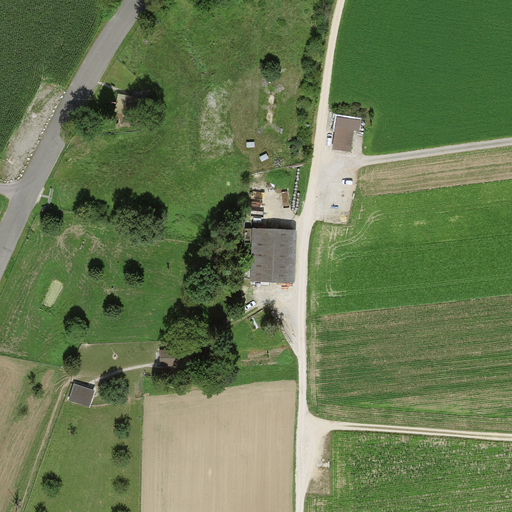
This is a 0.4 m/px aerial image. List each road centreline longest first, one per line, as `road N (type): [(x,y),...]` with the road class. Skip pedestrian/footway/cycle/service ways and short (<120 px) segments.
road 1 (track): [(343,0),(300,265),(299,511)]
road 2 (unclassified): [(145,0),(91,77),(0,250)]
road 3 (track): [(300,421),(511,436)]
road 4 (track): [(511,141),(315,160)]
